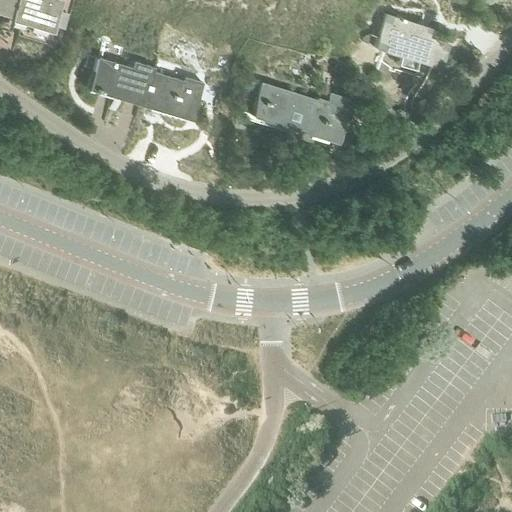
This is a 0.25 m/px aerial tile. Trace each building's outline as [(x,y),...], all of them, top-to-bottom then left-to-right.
[(8,20),(13,0),(0,0),(0,9),(9,13),(7,19),(8,20)] [(13,0),(8,20),(50,33),(60,0),(13,0)] [(415,60),(426,63),(435,66),(442,41),(423,35),(425,26),(398,18),(398,16),(395,15),(395,17),(382,13),(371,46),(398,55),(395,64),(412,69),(415,60)] [(83,87),(109,95),(138,104),(150,66),(129,60),(127,66),(93,55),(92,58),(86,56),(82,67),(89,69),(83,87)] [(150,66),(138,104),(189,119),(196,94),(200,81),(181,76),(179,79),(149,70),(150,66)] [(258,83),(249,115),(335,141),(340,124),(336,122),(344,98),(326,92),(324,101),(314,97),(313,99),(258,83)]
